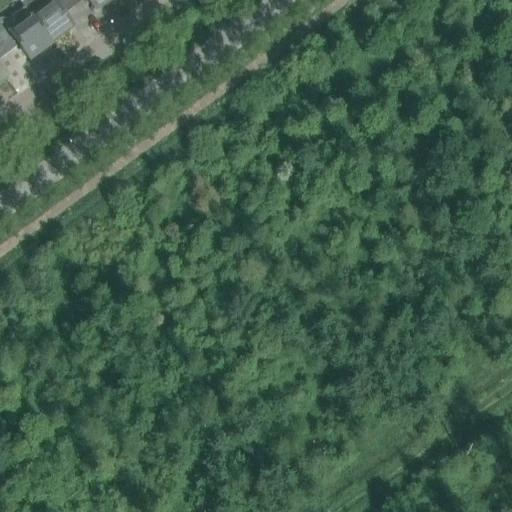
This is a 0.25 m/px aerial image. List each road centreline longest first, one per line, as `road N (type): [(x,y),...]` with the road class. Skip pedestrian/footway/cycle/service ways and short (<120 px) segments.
road 1 (secondary): [(0,207),(284,0)]
road 2 (residential): [(160,0),(0,119)]
